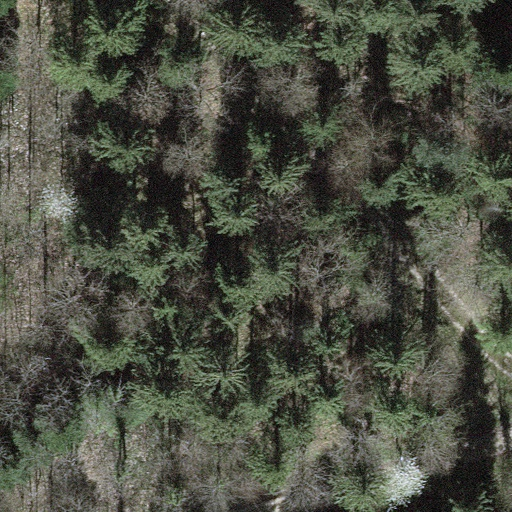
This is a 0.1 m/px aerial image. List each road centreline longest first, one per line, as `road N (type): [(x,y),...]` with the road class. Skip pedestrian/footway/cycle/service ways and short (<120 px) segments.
road 1 (track): [(185,0),(511,352)]
road 2 (track): [(511,433),(257,511)]
